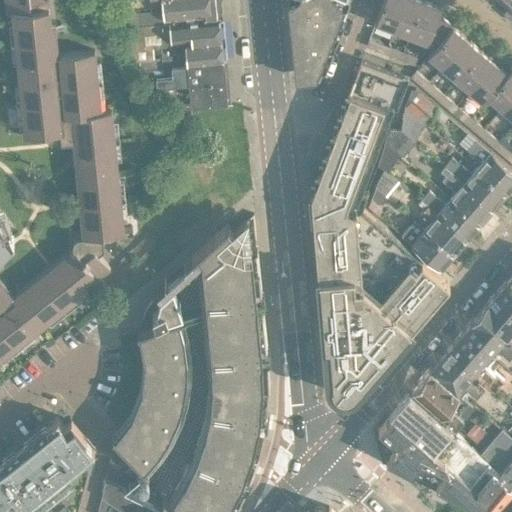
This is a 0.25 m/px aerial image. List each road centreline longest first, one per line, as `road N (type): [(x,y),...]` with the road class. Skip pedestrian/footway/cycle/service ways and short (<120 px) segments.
road 1 (tertiary): [(327,447),(308,424),(275,126)]
road 2 (tertiary): [(327,447),(511,238)]
road 3 (residential): [(370,0),(320,115),(275,126)]
road 4 (tertiary): [(275,126),(263,0)]
